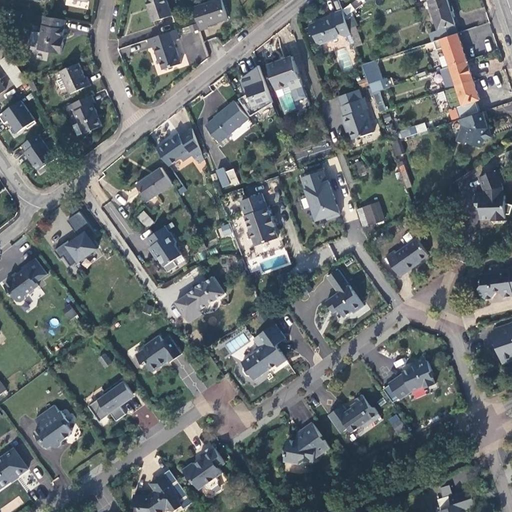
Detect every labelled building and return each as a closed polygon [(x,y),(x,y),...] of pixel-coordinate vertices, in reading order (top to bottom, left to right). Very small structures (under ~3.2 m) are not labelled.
[(170,9),(167,0),(148,0),(150,6),(148,7),(151,15),(170,9)] [(222,0),(194,0),(191,1),(196,16),(199,24),(207,21),(207,20),(226,13),(222,0)] [(432,32),(435,41),(442,38),(458,33),(447,0),(432,0),(430,1),(439,30),(432,32)] [(59,35),(63,13),(47,11),(42,10),(36,42),(59,46),(62,36),(59,35)] [(344,37),(351,34),(349,29),(345,17),(343,10),(331,14),(332,19),(321,23),(317,22),(311,24),(310,27),(312,32),(315,34),(318,40),(320,42),(337,36),(341,34),(344,37)] [(178,32),(175,23),(146,33),(149,41),(152,41),(155,48),(156,48),(162,63),(179,57),(172,34),(178,32)] [(356,47),(362,45),(355,26),(349,29),(351,34),(356,47)] [(435,41),(432,32),(420,36),(423,45),(425,44),(435,41)] [(444,47),(451,67),(467,61),(458,33),(442,38),(444,47)] [(444,47),(442,38),(435,41),(425,44),(427,52),(438,48),(438,49),(444,47)] [(22,75),(5,50),(0,53),(0,60),(15,80),(22,75)] [(69,88),(89,79),(86,71),(83,71),(77,58),(59,66),(69,88)] [(270,66),(279,90),(292,86),(293,89),(303,86),(294,58),(270,66)] [(473,79),(467,61),(451,67),(457,85),(473,79)] [(275,102),(262,65),(246,77),(251,92),(242,98),(252,114),(274,103),(275,102)] [(479,99),(473,79),(457,85),(463,104),(479,99)] [(390,88),(387,80),(370,86),(372,92),(373,94),(390,88)] [(95,100),(91,89),(70,98),(83,128),(100,120),(95,107),(96,107),(93,100),(95,100)] [(454,89),(437,92),(438,100),(447,98),(448,102),(456,101),(454,89)] [(35,117),(18,94),(0,107),(0,113),(3,118),(8,115),(16,127),(25,121),(26,123),(35,117)] [(353,140),(374,132),(366,109),(369,108),(365,98),(341,107),(344,117),(342,118),(346,128),(348,127),(353,140)] [(209,125),(221,142),(251,119),(237,101),(217,116),(218,118),(209,125)] [(448,110),(451,119),(458,118),(456,108),(448,110)] [(459,140),(468,143),(469,141),(483,146),(486,139),(493,136),(490,127),(488,128),(484,113),(471,116),(462,118),(464,125),(459,140)] [(398,131),(400,139),(427,130),(425,122),(398,131)] [(165,142),(160,146),(172,164),(181,158),(184,158),(185,160),(194,154),(197,158),(203,153),(194,127),(183,135),(181,133),(172,139),(172,140),(169,143),(165,142)] [(52,151),(36,128),(21,139),(26,145),(24,146),(29,154),(30,153),(40,166),(46,162),(45,159),(53,153),(52,151)] [(403,154),(398,140),(390,143),(395,157),(403,154)] [(73,154),(78,150),(73,144),(68,148),(73,154)] [(398,167),(406,188),(411,186),(403,165),(398,167)] [(138,184),(149,200),(173,184),(162,167),(138,184)] [(500,169),(497,171),(502,183),(506,182),(500,169)] [(234,170),(220,175),(224,187),(239,181),(234,170)] [(324,171),(303,178),(317,221),(327,218),(328,220),(341,216),(337,205),(335,204),(334,201),(336,200),(330,182),(328,183),(324,171)] [(497,171),(481,177),(486,191),(486,194),(477,194),(474,196),(474,202),(477,204),(477,206),(479,209),(481,209),(482,220),(491,219),(492,222),(494,224),(504,224),(506,222),(506,214),(510,215),(511,209),(511,205),(509,204),(506,204),(506,196),(503,196),(502,183),(497,171)] [(264,194),(243,201),(248,216),(247,216),(257,247),(279,239),(275,228),(277,227),(273,217),(272,218),(264,194)] [(385,219),(379,202),(364,208),(370,224),(385,219)] [(364,208),(358,210),(364,226),(370,224),(364,208)] [(143,209),(136,215),(147,227),(153,221),(143,209)] [(69,239),(54,250),(61,259),(64,257),(71,267),(76,263),(77,264),(99,249),(90,236),(96,232),(80,210),(67,220),(79,237),(71,242),(69,239)] [(217,228),(221,238),(232,234),(229,224),(217,228)] [(166,225),(147,238),(152,246),(150,247),(155,255),(157,254),(169,271),(178,264),(174,259),(182,253),(175,244),(176,241),(166,225)] [(388,256),(402,276),(417,265),(416,264),(430,254),(418,238),(398,252),(397,250),(388,256)] [(48,275),(36,258),(24,267),(25,268),(17,274),(18,276),(14,279),(13,278),(4,285),(12,295),(13,294),(19,302),(21,303),(26,299),(27,295),(40,286),(37,283),(35,279),(40,275),(43,279),(48,275)] [(365,306),(339,270),(328,277),(340,293),(327,302),(332,309),(337,307),(345,316),(353,312),(355,313),(365,306)] [(491,275),(481,276),(482,286),(480,290),(480,296),(485,300),(492,299),(496,297),(496,292),(498,292),(502,294),(503,298),(511,297),(511,271),(510,272),(510,270),(493,272),(491,275)] [(199,289),(177,303),(189,320),(201,311),(226,295),(215,278),(207,284),(206,282),(198,288),(199,289)] [(71,305),(64,310),(70,317),(77,313),(71,305)] [(204,315),(201,311),(189,320),(191,323),(204,315)] [(510,324),(494,329),(495,330),(505,362),(511,359),(511,322),(510,323),(510,324)] [(286,338),(275,323),(254,338),(261,348),(243,361),(245,365),(244,371),(247,375),(252,376),(255,380),(268,371),(267,368),(275,363),(278,366),(287,360),(276,345),(286,338)] [(502,362),(505,362),(495,330),(492,331),(502,362)] [(171,362),(183,354),(170,336),(163,340),(160,336),(146,346),(146,348),(137,354),(143,364),(148,364),(154,372),(163,365),(163,364),(168,360),(171,362)] [(112,363),(106,354),(100,358),(107,367),(112,363)] [(425,357),(415,361),(416,365),(403,370),(403,372),(389,382),(401,398),(414,391),(424,386),(425,388),(435,384),(430,372),(432,371),(428,361),(426,361),(425,357)] [(105,395),(89,406),(96,416),(95,417),(95,418),(95,419),(96,420),(96,421),(98,421),(99,420),(100,421),(111,413),(117,421),(126,414),(121,406),(119,404),(133,393),(123,378),(103,393),(105,395)] [(135,396),(133,393),(119,404),(121,406),(135,396)] [(358,404),(348,411),(357,429),(360,428),(367,427),(382,416),(376,407),(372,407),(363,395),(356,400),(358,404)] [(55,405),(35,419),(41,427),(34,432),(40,440),(42,439),(48,448),(53,444),(61,445),(62,441),(71,435),(72,432),(66,424),(69,422),(61,411),(60,412),(55,405)] [(353,432),(357,429),(348,411),(347,411),(343,405),(330,414),(342,434),(350,428),(353,432)] [(388,419),(397,433),(405,428),(396,414),(388,419)] [(322,436),(313,422),(301,430),(301,429),(298,432),(296,441),(295,445),(292,445),(287,448),(281,451),(285,454),(285,461),(301,463),(306,460),(314,461),(316,453),(321,454),(331,447),(325,440),(324,440),(322,437),(322,436)] [(233,474),(212,446),(199,455),(203,460),(196,464),(193,464),(183,471),(189,479),(193,480),(199,490),(206,486),(209,489),(212,489),(220,484),(219,480),(217,478),(224,473),(228,478),(233,474)] [(29,469),(13,448),(6,454),(7,455),(0,459),(0,488),(0,489),(29,469)] [(179,496),(163,475),(151,483),(157,492),(151,496),(135,495),(134,505),(141,506),(140,511),(164,511),(168,510),(174,511),(181,506),(178,501),(179,496)] [(476,504),(470,488),(456,492),(457,495),(450,497),(452,505),(451,507),(441,511),(440,511),(466,511),(465,508),(476,504)]
